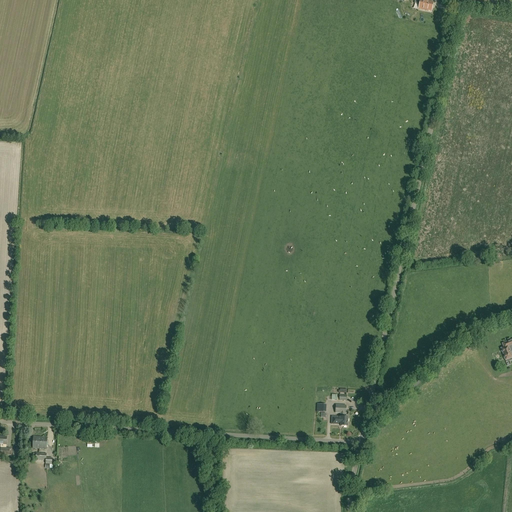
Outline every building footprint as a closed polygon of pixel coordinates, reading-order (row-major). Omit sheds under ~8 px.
[(425,10),(428,10),(431,11),(433,3),(421,0),(418,0),(415,0),(415,3),(420,4),(419,9),(425,10)] [(501,349),(501,350),(501,351),(501,352),(502,352),(504,357),(503,358),(504,359),(505,360),(506,361),(506,362),(509,361),(509,359),(511,358),(511,339),(502,344),(504,348),(501,349)] [(47,449),(47,438),(33,437),(33,448),(47,449)] [(0,456),(9,456),(10,448),(1,448),(0,456)] [(52,458),(48,458),(46,458),(46,453),(36,453),(36,460),(46,460),(46,464),(52,464),(52,458)]
